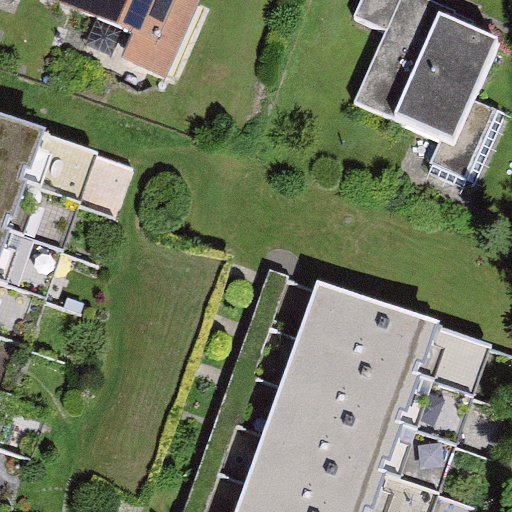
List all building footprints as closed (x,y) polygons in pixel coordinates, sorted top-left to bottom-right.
[(145,48),(132,75),(177,96),(215,14),(192,3),(193,0),(63,0),(59,9),(145,48)] [(458,158),(448,184),(483,198),(511,131),(488,122),(511,63),(511,59),(486,49),(490,38),(419,9),(423,0),(382,0),(368,36),(399,49),(369,122),(458,158)] [(90,155),(0,122),(0,182),(71,208),(90,155)] [(71,209),(0,184),(0,236),(55,254),(71,209)] [(0,293),(39,307),(55,257),(0,238),(0,293)] [(466,401),(486,348),(313,284),(294,337),(466,401)] [(0,346),(23,354),(38,308),(0,295),(0,346)] [(450,449),(466,402),(293,340),(275,388),(450,449)] [(0,402),(3,404),(22,355),(0,347),(0,402)] [(432,499),(448,453),(273,391),(257,437),(432,499)] [(310,511),(427,511),(431,501),(257,442),(240,487),(310,511)] [(297,511),(239,491),(231,511),(297,511)]
